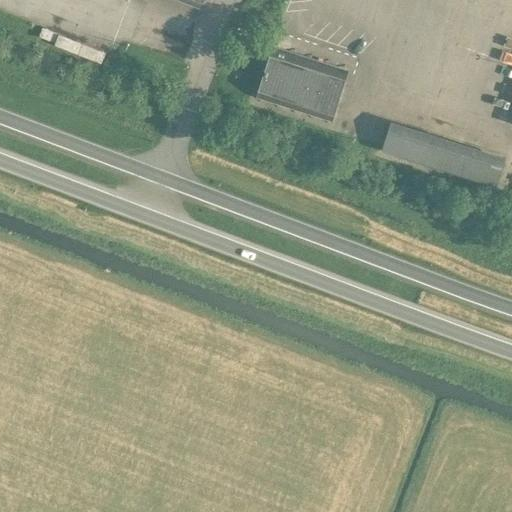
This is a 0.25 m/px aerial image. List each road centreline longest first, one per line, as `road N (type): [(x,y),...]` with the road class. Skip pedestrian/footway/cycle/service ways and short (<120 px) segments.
road 1 (trunk): [(0,159),(511,352)]
road 2 (trunk): [(511,307),(0,117)]
